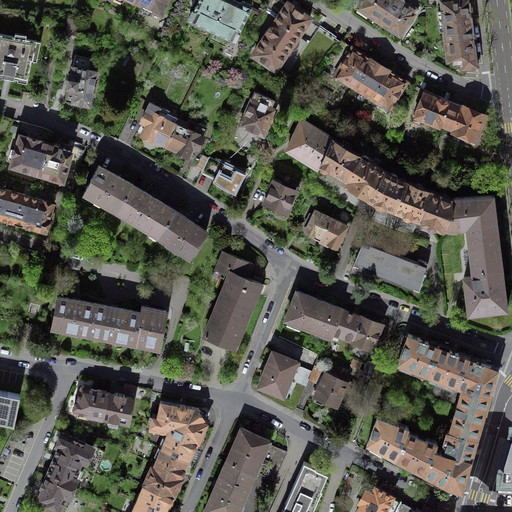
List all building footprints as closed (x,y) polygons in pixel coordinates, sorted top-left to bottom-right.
[(134,0),(134,2),(161,15),(168,0),(134,0)] [(192,10),(188,19),(211,30),(212,30),(226,0),(198,0),(193,11),(192,10)] [(235,0),(226,0),(212,30),(212,31),(236,42),(240,33),(239,32),(251,7),(250,6),(251,4),(242,0),(241,2),(240,2),(235,0)] [(265,31),(248,55),(273,72),(289,49),(290,49),(291,49),(292,50),(293,50),(294,49),(295,49),(296,48),(297,47),(298,47),(298,46),(299,45),(299,44),(299,42),(299,41),(298,40),(298,39),(297,38),(296,37),(311,16),(296,6),(286,0),(284,0),(283,2),(279,0),(268,0),(265,6),(276,14),(269,24),(267,24),(264,28),(265,31)] [(362,0),(358,7),(379,21),(392,0),(362,0)] [(392,0),(379,21),(400,35),(414,14),(411,12),(413,10),(414,8),(414,7),(404,0),(392,0)] [(445,41),(474,37),(471,12),(469,0),(441,0),(442,10),(444,30),(445,41)] [(74,30),(76,21),(75,21),(71,21),(68,20),(67,19),(63,36),(72,38),(73,38),(72,38),(74,31),(74,30)] [(330,35),(319,27),(308,43),(331,59),(341,43),(330,35)] [(0,73),(2,74),(1,78),(2,78),(3,75),(8,76),(13,77),(13,80),(14,76),(26,79),(26,82),(35,40),(0,33),(0,73)] [(72,39),(72,38),(63,36),(61,46),(62,46),(63,46),(66,46),(69,47),(69,48),(70,48),(71,46),(70,46),(72,39)] [(474,40),(474,37),(445,41),(448,61),(450,60),(451,63),(453,63),(454,66),(454,67),(455,67),(455,68),(456,68),(457,68),(462,67),(463,68),(474,66),(473,65),(474,63),(475,62),(477,62),(474,40)] [(352,90),(372,59),(362,53),(353,47),(333,78),(344,85),(352,90)] [(72,102),(89,105),(92,92),(94,83),(93,83),(96,71),(89,69),(91,59),(76,56),(74,66),(73,66),(70,78),(68,78),(66,87),(68,87),(67,90),(65,100),(72,101),(72,102)] [(368,100),(387,69),(380,64),(372,59),(352,90),(359,95),(368,100)] [(235,66),(228,84),(240,90),(248,71),(235,66)] [(387,69),(368,100),(376,105),(387,112),(399,93),(407,98),(415,86),(397,75),(387,69)] [(424,120),(440,127),(451,101),(439,96),(437,99),(434,98),(431,97),(433,93),(425,90),(415,112),(416,112),(412,121),(422,125),(424,120)] [(244,114),(240,125),(253,131),(253,132),(254,133),(255,134),(256,134),(258,135),(259,135),(260,135),(261,135),(263,135),(264,135),(269,122),(279,101),(254,91),(246,109),(245,109),(243,113),(244,114)] [(451,101),(440,127),(441,125),(467,136),(465,140),(474,144),(484,121),(481,120),(483,114),(473,110),(451,101)] [(153,139),(165,145),(178,118),(168,114),(169,112),(150,102),(145,111),(146,112),(142,121),(142,122),(141,125),(143,127),(145,128),(142,135),(152,140),(153,139)] [(320,164),(332,137),(332,136),(301,117),(290,143),(287,149),(288,150),(311,164),(311,163),(318,167),(320,164)] [(178,118),(165,145),(177,151),(176,151),(187,156),(192,145),(195,147),(198,148),(203,137),(202,137),(206,128),(189,119),(187,123),(178,118)] [(20,135),(12,164),(39,173),(48,143),(34,139),(20,135)] [(344,178),(360,154),(332,137),(320,164),(320,165),(320,166),(320,167),(321,168),(322,169),(323,170),(324,170),(325,170),(326,170),(327,169),(328,169),(329,168),(332,171),(335,173),(335,176),(339,178),(342,178),(342,177),(344,178)] [(48,143),(39,173),(62,179),(71,150),(67,149),(60,147),(60,146),(48,143)] [(356,190),(367,197),(384,169),(360,154),(344,178),(348,181),(346,184),(356,190)] [(209,156),(201,172),(211,176),(214,178),(213,181),(223,188),(229,191),(235,194),(245,173),(222,161),(222,162),(218,160),(209,156)] [(116,211),(117,210),(132,183),(115,174),(99,164),(98,165),(89,160),(84,175),(91,179),(84,191),(84,193),(95,199),(96,198),(107,205),(107,206),(116,211)] [(391,173),(384,169),(367,197),(375,202),(375,203),(376,204),(376,205),(377,205),(378,206),(379,206),(380,207),(381,207),(382,207),(383,206),(385,206),(394,210),(407,180),(398,176),(396,176),(395,179),(390,177),(391,174),(391,173)] [(282,183),(274,180),(267,196),(265,202),(266,203),(264,207),(283,216),(285,211),(286,212),(300,182),(291,178),(289,182),(284,180),(282,183)] [(407,180),(394,210),(403,213),(404,214),(404,215),(405,217),(406,217),(408,218),(409,217),(410,218),(410,217),(411,216),(420,220),(432,190),(407,180)] [(159,235),(158,236),(175,209),(154,196),(132,183),(117,210),(125,214),(124,215),(150,230),(159,235)] [(0,217),(0,218),(8,190),(0,187),(0,217)] [(18,224),(22,225),(30,196),(8,190),(0,218),(14,222),(18,224)] [(432,190),(420,220),(428,223),(428,224),(429,224),(429,226),(431,227),(433,228),(434,227),(436,227),(436,226),(444,229),(453,209),(452,198),(432,190)] [(467,231),(497,227),(496,220),(496,218),(493,218),(493,211),(495,211),(495,207),(494,203),(492,204),(491,197),(493,196),(493,195),(453,198),(452,198),(453,209),(444,229),(445,229),(446,227),(449,228),(451,228),(454,229),(457,228),(460,228),(460,227),(469,226),(469,230),(467,230),(467,231)] [(30,196),(22,225),(23,225),(23,224),(46,231),(50,217),(49,216),(50,213),(51,210),(53,203),(30,196)] [(175,209),(158,236),(167,241),(179,248),(179,250),(190,257),(207,231),(191,220),(175,209)] [(310,213),(306,222),(307,222),(309,223),(305,230),(313,234),(315,232),(322,235),(331,219),(315,211),(313,214),(310,213)] [(331,219),(322,235),(320,241),(336,249),(341,237),(347,226),(331,219)] [(497,227),(467,231),(472,270),(502,266),(499,266),(498,258),(501,257),(500,246),(497,246),(496,242),(496,238),(498,237),(498,236),(496,237),(495,228),(497,228),(497,227)] [(362,244),(353,264),(386,277),(394,256),(378,250),(362,244)] [(261,282),(247,277),(253,263),(223,251),(216,269),(229,274),(204,335),(208,336),(207,339),(214,342),(215,339),(235,347),(248,315),(261,282)] [(394,256),(386,277),(419,289),(424,273),(426,274),(426,272),(425,271),(426,268),(410,262),(394,256)] [(502,267),(502,266),(472,270),(472,271),(474,270),(475,275),(464,277),(468,309),(476,308),(477,313),(507,309),(505,292),(502,293),(501,285),(504,285),(504,280),(503,275),(500,275),(499,267),(502,267)] [(168,292),(174,279),(159,273),(150,293),(148,303),(164,306),(166,298),(168,292)] [(286,317),(332,335),(342,307),(322,300),(319,299),(317,298),(297,290),(286,317)] [(79,331),(88,333),(94,303),(76,299),(57,296),(52,326),(64,328),(64,327),(78,330),(79,331)] [(117,337),(135,341),(134,342),(135,342),(141,312),(140,312),(114,306),(94,303),(88,333),(89,333),(89,332),(107,335),(106,336),(117,338),(117,337)] [(141,312),(135,342),(146,344),(146,343),(159,346),(160,344),(161,344),(163,336),(161,335),(166,310),(145,306),(141,305),(140,312),(141,312)] [(342,308),(342,307),(332,335),(331,337),(338,340),(340,334),(353,339),(352,340),(353,340),(362,316),(362,315),(361,316),(352,313),(342,309),(342,308)] [(362,316),(353,340),(378,350),(387,325),(375,320),(362,316)] [(18,334),(17,338),(23,339),(28,341),(31,326),(22,324),(20,335),(18,334)] [(427,374),(439,345),(423,339),(408,333),(397,363),(427,374)] [(454,351),(439,345),(427,374),(458,386),(469,357),(454,351)] [(266,368),(259,385),(283,395),(290,377),(292,378),(291,380),(306,386),(309,378),(312,371),(296,364),(297,360),(273,350),(266,368)] [(469,357),(458,386),(462,387),(490,395),(498,368),(483,362),(469,357)] [(352,358),(348,367),(371,377),(376,363),(372,362),(367,360),(366,363),(352,358)] [(313,380),(317,382),(320,375),(323,369),(314,364),(312,371),(309,378),(313,380)] [(319,383),(320,384),(313,400),(320,403),(321,404),(322,404),(323,404),(324,403),(325,403),(325,402),(326,402),(326,401),(327,400),(336,404),(347,381),(346,381),(326,372),(323,377),(320,375),(317,382),(319,383)] [(347,381),(336,404),(342,406),(348,409),(360,385),(347,379),(346,381),(347,381)] [(77,397),(74,411),(78,412),(77,416),(87,418),(87,415),(102,417),(102,416),(107,392),(98,390),(98,389),(87,387),(82,386),(77,397)] [(450,429),(477,438),(484,416),(490,395),(462,387),(450,429)] [(0,420),(14,423),(19,394),(0,389),(0,420)] [(102,416),(111,418),(110,423),(116,424),(117,419),(127,421),(132,397),(124,395),(125,394),(116,392),(115,394),(111,393),(107,392),(102,416)] [(152,428),(167,432),(168,432),(168,431),(195,442),(206,418),(206,417),(207,416),(207,415),(207,414),(206,413),(206,412),(205,411),(204,410),(203,409),(202,409),(202,408),(201,408),(181,404),(160,400),(158,414),(155,413),(152,428)] [(382,451),(396,458),(407,430),(409,426),(378,415),(367,443),(382,451)] [(227,459),(254,471),(267,443),(268,439),(270,440),(270,439),(255,433),(241,427),(240,427),(241,427),(227,459)] [(443,451),(471,459),(474,448),(477,438),(450,429),(449,429),(447,430),(442,445),(445,446),(444,450),(443,451)] [(438,441),(407,430),(396,458),(410,466),(425,474),(435,448),(438,441)] [(161,447),(188,458),(194,445),(195,442),(168,431),(168,432),(167,432),(161,447)] [(59,446),(55,455),(79,465),(81,460),(86,462),(93,445),(68,435),(62,432),(56,445),(59,446)] [(511,436),(511,437),(510,448),(508,448),(508,456),(506,456),(506,464),(504,464),(503,472),(501,472),(501,480),(499,480),(498,494),(511,494),(511,436)] [(270,445),(267,443),(254,471),(274,480),(286,452),(270,445)] [(154,462),(181,475),(182,474),(181,474),(183,471),(188,458),(161,447),(154,462)] [(444,450),(435,448),(425,474),(449,487),(462,490),(466,475),(471,459),(443,451),(444,450)] [(47,475),(73,486),(76,479),(75,475),(79,465),(55,455),(54,459),(47,475)] [(214,511),(236,511),(254,471),(227,459),(216,484),(206,508),(214,511)] [(311,511),(321,490),(322,490),(322,489),(320,488),(327,473),(327,474),(328,473),(315,467),(316,466),(304,461),(303,462),(304,462),(286,502),(282,510),(284,510),(283,511),(311,511)] [(144,484),(172,496),(180,477),(181,475),(154,462),(144,484)] [(70,492),(73,486),(47,475),(44,481),(42,480),(40,486),(42,487),(38,494),(41,495),(40,497),(39,499),(61,508),(62,504),(67,507),(73,494),(70,492)] [(362,502),(356,511),(394,511),(401,499),(394,496),(395,493),(386,488),(377,483),(374,488),(370,485),(367,489),(366,488),(360,501),(362,502)] [(137,500),(164,511),(170,500),(171,497),(172,497),(172,496),(144,484),(137,500)] [(414,511),(416,508),(401,499),(394,511),(414,511)] [(164,511),(137,500),(132,511),(164,511)]
